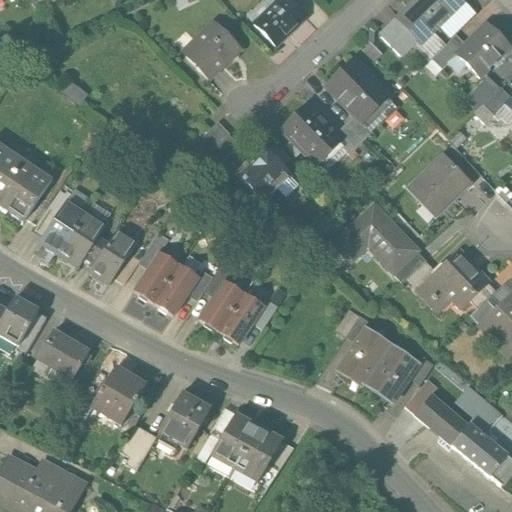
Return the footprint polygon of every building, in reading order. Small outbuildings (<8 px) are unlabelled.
[(192,0),(174,0),(179,9),(193,2),(192,0)] [(283,0),(254,29),(275,51),(305,23),(283,0)] [(456,0),(418,0),(395,22),(412,40),(420,48),(463,6),(456,0)] [(395,22),(380,36),(381,41),(399,60),(408,50),(405,47),(412,40),(395,22)] [(212,29),(194,46),(197,49),(186,60),(183,57),(181,58),(207,84),(238,54),(213,27),(211,29),(212,29)] [(464,49),(454,59),(456,61),(478,83),(509,52),(486,28),(464,49)] [(455,39),(430,64),(441,75),(456,61),(454,59),(464,49),(455,39)] [(354,65),(327,91),(355,121),(362,128),(390,101),(354,65)] [(497,92),(480,109),(492,120),(503,109),(508,104),(497,92)] [(511,99),(508,104),(503,109),(511,117),(511,99)] [(336,139),(308,109),(282,135),(290,144),(283,152),(294,163),(302,156),(316,171),(320,167),(328,176),(347,157),(339,149),(343,145),(336,139)] [(362,128),(355,121),(346,130),(363,147),(372,138),(362,128)] [(218,128),(196,148),(208,160),(230,140),(218,128)] [(363,147),(346,130),(336,139),(343,145),(339,149),(347,157),(349,160),(363,147)] [(208,160),(195,173),(205,183),(239,151),(230,140),(208,160)] [(51,183),(0,148),(0,211),(23,226),(26,222),(39,201),(51,183)] [(290,180),(261,151),(260,152),(262,155),(247,170),(245,167),(234,178),(262,208),(277,194),(285,202),(297,190),(289,181),(290,180)] [(442,157),(405,192),(420,209),(423,206),(434,217),(432,218),(433,219),(432,221),(433,222),(468,190),(455,176),(458,173),(442,157)] [(36,228),(33,234),(43,241),(67,204),(71,198),(60,192),(50,208),(36,228)] [(39,201),(26,222),(36,228),(50,208),(39,201)] [(43,241),(41,245),(60,257),(86,217),(67,204),(43,241)] [(413,255),(371,210),(331,247),(343,261),(360,245),(390,277),(413,255)] [(86,217),(60,257),(80,270),(84,264),(94,271),(108,248),(99,242),(107,230),(86,217)] [(94,271),(91,275),(111,288),(115,281),(131,257),(138,247),(117,234),(94,271)] [(141,264),(139,266),(148,272),(159,254),(160,255),(169,243),(159,236),(141,264)] [(148,272),(134,293),(154,306),(180,268),(160,255),(159,254),(148,272)] [(413,255),(390,277),(400,288),(423,266),(413,255)] [(457,255),(416,295),(427,306),(439,294),(458,314),(467,305),(485,287),(487,286),(476,275),(475,277),(456,258),(458,256),(457,255)] [(131,257),(115,281),(125,287),(139,266),(141,264),(131,257)] [(212,281),(204,294),(213,300),(224,284),(233,271),(223,265),(212,281)] [(180,268),(154,306),(174,319),(188,298),(199,280),(198,280),(180,268)] [(202,275),(198,280),(199,280),(188,298),(198,304),(204,294),(212,281),(202,275)] [(213,300),(199,322),(219,335),(244,297),(224,284),(213,300)] [(485,287),(467,305),(475,313),(486,303),(493,296),(485,287)] [(511,357),(511,293),(494,311),(476,328),(478,329),(482,326),(498,342),(494,346),(508,361),(511,357)] [(244,297),(219,335),(238,348),(253,326),(264,309),(263,309),(244,297)] [(5,314),(0,310),(0,337),(18,348),(38,314),(14,300),(5,314)] [(264,309),(253,326),(263,332),(278,309),(267,302),(263,309),(264,309)] [(475,313),(468,319),(476,328),(494,311),(486,303),(475,313)] [(38,314),(18,348),(27,353),(46,319),(38,314)] [(358,319),(344,339),(354,346),(364,331),(368,325),(358,319)] [(364,331),(354,346),(335,373),(336,374),(339,370),(361,385),(358,389),(360,390),(362,387),(389,348),(364,331)] [(87,356),(52,336),(36,363),(51,372),(45,382),(62,392),(68,382),(71,384),(87,356)] [(415,367),(389,348),(362,387),(363,388),(367,383),(393,399),(389,405),(391,406),(408,380),(417,368),(415,367)] [(420,359),(415,367),(417,368),(408,380),(418,387),(432,368),(420,359)] [(20,367),(3,397),(15,404),(31,374),(20,367)] [(144,388),(116,370),(95,404),(123,422),(144,388)] [(210,411),(182,395),(159,435),(187,452),(210,411)] [(466,426),(430,396),(413,416),(450,446),(466,426)] [(511,428),(484,405),(466,426),(504,458),(503,459),(511,466),(511,428)] [(90,415),(79,409),(67,431),(77,437),(90,415)] [(259,431),(237,417),(222,442),(213,458),(235,471),(259,431)] [(504,458),(466,426),(450,446),(487,478),(503,459),(504,458)] [(157,440),(136,428),(120,454),(130,460),(123,472),(134,479),(157,440)] [(259,431),(235,471),(256,484),(267,466),(280,444),(259,431)] [(211,435),(197,461),(207,467),(213,458),(222,442),(211,435)] [(293,452),(280,444),(267,466),(278,474),(293,452)] [(50,481),(11,460),(0,480),(0,501),(20,511),(59,511),(61,511),(63,510),(61,509),(68,495),(78,501),(85,487),(55,471),(50,481)]
